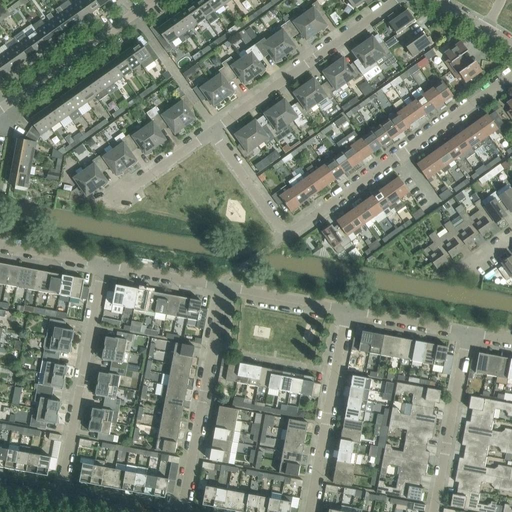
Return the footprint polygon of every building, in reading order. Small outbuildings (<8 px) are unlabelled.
[(81,0),(78,0),(72,5),(82,19),(91,13),(81,0)] [(81,0),(91,13),(100,6),(95,0),(81,0)] [(200,0),(195,4),(205,18),(210,25),(219,19),(214,12),(205,0),(200,0)] [(205,0),(214,12),(223,6),(219,0),(205,0)] [(347,0),(350,4),(347,5),(353,10),(355,8),(365,0),(347,0)] [(82,19),(72,5),(68,1),(59,7),(73,26),(82,19)] [(303,16),(316,33),(321,30),(323,32),(328,27),(326,26),(319,16),(325,12),(317,1),(307,8),(310,11),(303,16)] [(11,7),(7,10),(11,15),(15,12),(14,10),(19,7),(16,4),(11,7)] [(196,25),(205,18),(195,4),(186,10),(196,25)] [(265,6),(256,13),(258,16),(267,10),(265,6)] [(59,7),(55,10),(58,14),(53,18),(64,32),(73,26),(59,7)] [(3,13),(0,15),(0,19),(2,22),(4,20),(11,15),(7,10),(3,13)] [(187,31),(196,25),(186,10),(177,17),(187,31)] [(395,36),(399,42),(410,34),(406,29),(415,22),(411,17),(413,14),(407,10),(406,12),(390,23),(388,24),(390,31),(393,30),(397,35),(395,36)] [(64,32),(53,18),(50,13),(46,17),(49,21),(44,24),(55,39),(64,32)] [(292,19),(286,23),(294,34),(299,31),(300,33),(306,40),(307,42),(313,40),(312,37),(316,33),(303,16),(297,20),(295,17),(292,19)] [(178,38),(187,31),(177,17),(168,23),(178,38)] [(34,25),(32,26),(46,45),(55,39),(44,24),(41,20),(40,21),(38,21),(35,23),(34,25)] [(169,44),(178,38),(168,23),(158,30),(161,34),(156,38),(167,53),(172,49),(169,44)] [(272,38),(285,55),(290,52),(292,54),(297,49),(295,48),(288,38),(294,34),(286,23),(276,30),(279,33),(272,38)] [(22,31),(26,37),(37,52),(46,45),(32,26),(31,25),(22,31)] [(229,32),(231,35),(240,29),(237,25),(228,31),(229,32)] [(250,28),(245,32),(246,34),(248,36),(253,32),(250,28)] [(222,42),(231,35),(229,32),(219,39),(222,42)] [(410,34),(399,42),(403,48),(405,46),(409,52),(407,54),(412,58),(414,56),(430,45),(432,44),(430,38),(427,39),(423,33),(413,39),(410,34)] [(367,41),(362,45),(375,62),(381,58),(383,61),(388,58),(393,65),(397,62),(388,49),(384,44),(380,47),(373,38),(373,37),(372,36),(366,38),(367,41)] [(26,37),(17,43),(28,58),(37,52),(26,37)] [(264,58),(269,55),(275,63),(276,64),(282,62),(281,58),(285,55),(272,38),(266,42),(264,39),(255,45),(263,56),(264,58)] [(219,39),(211,45),(213,48),(222,42),(219,39)] [(449,50),(444,53),(449,60),(445,63),(451,71),(464,62),(466,61),(462,56),(467,52),(468,52),(466,49),(461,42),(456,45),(450,44),(449,50)] [(19,64),(28,58),(17,43),(8,50),(19,64)] [(144,69),(159,59),(148,44),(143,47),(140,43),(131,50),(141,64),(144,69)] [(211,45),(201,51),(204,55),(213,48),(211,45)] [(263,56),(255,45),(245,52),(248,55),(242,60),(254,77),(259,74),(261,76),(265,71),(264,70),(259,62),(264,58),(263,56)] [(355,46),(351,51),(352,52),(358,60),(353,63),(355,65),(363,76),(377,66),(375,62),(362,45),(358,48),(355,46)] [(8,50),(0,55),(0,57),(9,71),(19,64),(8,50)] [(131,50),(121,56),(132,70),(141,64),(131,50)] [(201,51),(192,57),(195,61),(204,55),(201,51)] [(123,77),(132,70),(121,56),(112,63),(123,77)] [(0,77),(9,71),(0,57),(0,77)] [(254,77),(242,60),(235,64),(231,57),(222,64),(224,67),(232,78),(237,75),(244,84),(245,86),(251,84),(250,80),(254,77)] [(363,76),(355,65),(350,68),(343,58),(343,57),(337,59),(338,62),(333,65),(346,83),(352,79),(354,82),(363,76)] [(416,64),(420,69),(420,70),(429,63),(426,58),(421,61),(416,64)] [(464,62),(451,71),(457,80),(461,77),(466,83),(470,80),(476,81),(477,75),(482,72),(477,65),(475,62),(474,63),(469,66),(466,61),(464,62)] [(112,63),(103,69),(114,83),(123,77),(112,63)] [(416,64),(408,71),(411,75),(420,69),(416,64)] [(330,83),(325,86),(333,97),(342,91),(340,88),(346,83),(333,65),(329,69),(326,67),(322,72),(323,73),(330,83)] [(232,78),(224,67),(214,74),(217,77),(211,82),(223,99),(228,96),(230,98),(234,93),(233,92),(226,82),(232,78)] [(105,90),(114,83),(103,69),(94,75),(105,90)] [(408,71),(399,77),(402,82),(411,75),(408,71)] [(167,72),(162,76),(166,81),(171,77),(167,72)] [(94,75),(85,82),(96,96),(99,101),(108,95),(105,90),(94,75)] [(390,83),(393,88),(402,82),(399,77),(390,83)] [(308,83),(304,86),(316,104),(322,100),(325,103),(333,97),(325,86),(321,89),(314,79),(313,78),(307,80),(308,83)] [(87,103),(96,96),(85,82),(76,88),(87,103)] [(219,102),(223,99),(211,82),(204,86),(202,83),(193,89),(201,100),(206,97),(213,106),(214,108),(220,106),(219,102)] [(367,82),(362,85),(366,91),(363,93),(365,96),(373,90),(367,82)] [(434,82),(431,84),(443,102),(444,102),(446,105),(452,101),(450,98),(452,96),(443,82),(437,86),(434,82)] [(385,94),(393,88),(390,83),(381,89),(384,93),(385,94)] [(430,91),(425,95),(435,109),(443,102),(431,84),(427,87),(430,91)] [(301,103),(296,107),(304,118),(313,112),(310,108),(316,104),(304,86),(299,90),(297,88),(293,93),(294,94),(301,103)] [(76,88),(67,95),(77,109),(87,103),(76,88)] [(411,94),(413,97),(426,115),(435,109),(425,95),(420,88),(411,94)] [(67,95),(58,101),(68,116),(77,109),(67,95)] [(178,104),(172,109),(185,127),(189,123),(192,125),(196,120),(195,119),(188,110),(192,106),(185,95),(176,101),(178,104)] [(372,96),(364,102),(366,105),(375,99),(372,96)] [(413,103),(407,107),(417,121),(426,115),(413,97),(410,99),(413,103)] [(279,104),(274,107),(287,125),(293,121),(299,129),(307,123),(304,118),(296,107),(292,110),(285,100),(284,99),(278,101),(279,104)] [(58,101),(49,108),(59,122),(68,116),(58,101)] [(364,102),(355,108),(357,112),(366,105),(364,102)] [(348,103),(341,108),(344,112),(351,107),(348,103)] [(404,103),(395,109),(408,127),(417,121),(407,107),(404,103)] [(180,130),(185,127),(172,109),(166,113),(164,110),(160,113),(156,107),(151,110),(163,127),(168,124),(175,134),(175,135),(181,133),(180,130)] [(267,128),(275,139),(283,132),(281,129),(287,125),(274,107),(270,110),(267,108),(263,114),(264,114),(271,124),(267,128)] [(50,128),(59,122),(49,108),(40,114),(50,128)] [(355,108),(346,115),(348,118),(357,112),(355,108)] [(395,116),(390,120),(399,134),(408,127),(395,109),(392,112),(395,116)] [(119,110),(112,115),(114,119),(122,113),(119,110)] [(158,130),(163,127),(151,110),(146,114),(151,119),(147,122),(149,125),(143,130),(155,147),(160,144),(162,146),(167,141),(165,140),(158,130)] [(33,124),(28,133),(38,139),(41,135),(50,128),(40,114),(31,121),(33,124)] [(488,115),(479,121),(489,135),(493,142),(499,138),(497,135),(501,133),(500,132),(495,126),(489,116),(488,115)] [(343,116),(338,120),(334,123),(338,128),(347,121),(343,116)] [(399,134),(390,120),(384,124),(381,119),(378,122),(391,140),(399,134)] [(250,125),(245,128),(258,146),(264,142),(266,145),(275,139),(267,128),(262,131),(255,121),(255,120),(248,122),(250,125)] [(489,135),(479,121),(470,128),(483,146),(486,143),(483,139),(489,135)] [(377,128),(372,132),(382,146),(391,140),(378,122),(374,124),(377,128)] [(501,122),(495,126),(500,132),(505,128),(501,122)] [(101,123),(92,129),(94,133),(103,126),(101,123)] [(237,149),(245,159),(254,153),(252,150),(258,146),(245,128),(241,131),(238,129),(234,134),(235,135),(242,145),(237,149)] [(470,128),(461,134),(471,148),(476,144),(479,148),(483,146),(470,128)] [(151,151),(155,147),(143,130),(137,134),(134,131),(126,137),(134,148),(138,145),(145,155),(146,156),(152,154),(151,151)] [(382,146),(372,132),(367,136),(364,132),(360,135),(363,139),(362,140),(372,153),(373,153),(382,146)] [(18,140),(16,151),(34,154),(36,143),(38,139),(28,133),(23,141),(18,140)] [(81,133),(72,139),(74,142),(76,146),(80,143),(85,139),(83,136),(81,133)] [(471,148),(461,134),(452,140),(465,158),(466,160),(475,153),(471,148)] [(358,136),(349,143),(361,161),(370,154),(372,153),(362,140),(360,140),(358,136)] [(129,151),(134,148),(126,137),(117,143),(119,146),(113,151),(126,168),(131,165),(133,167),(137,162),(136,161),(129,151)] [(452,140),(443,146),(453,160),(459,157),(462,161),(465,158),(452,140)] [(65,149),(67,152),(72,149),(76,146),(74,142),(70,145),(65,149)] [(349,143),(340,149),(352,167),(361,161),(349,143)] [(453,160),(443,146),(435,153),(447,171),(451,168),(448,164),(453,160)] [(57,151),(63,155),(67,152),(65,149),(63,147),(57,151)] [(334,159),(344,173),(352,167),(340,149),(336,151),(339,156),(334,159)] [(16,151),(14,162),(32,165),(34,154),(16,151)] [(121,172),(126,168),(113,151),(107,155),(105,152),(97,158),(104,169),(109,166),(116,176),(116,177),(123,175),(121,172)] [(277,151),(255,164),(259,171),(281,158),(277,151)] [(435,153),(426,159),(436,173),(441,169),(444,173),(447,171),(435,153)] [(290,154),(282,160),(284,164),(293,157),(290,154)] [(331,155),(322,162),(335,180),(344,173),(334,159),(331,155)] [(100,172),(104,169),(97,158),(88,164),(90,167),(84,171),(97,189),(101,186),(104,188),(108,183),(107,182),(100,172)] [(436,173),(426,159),(417,165),(430,183),(433,181),(430,177),(436,173)] [(507,161),(502,164),(505,169),(510,165),(507,161)] [(14,162),(12,173),(29,176),(32,165),(14,162)] [(322,168),(316,172),(326,186),(335,180),(322,162),(319,164),(322,168)] [(478,177),(487,170),(483,165),(474,171),(476,173),(478,177)] [(308,172),(305,174),(317,192),(326,186),(316,172),(312,166),(306,169),(308,172)] [(84,171),(80,175),(77,171),(72,175),(79,186),(78,187),(78,188),(80,186),(87,196),(87,198),(93,195),(92,192),(97,189),(84,171)] [(49,172),(48,179),(58,181),(59,174),(51,173),(49,172)] [(27,192),(29,176),(12,173),(10,184),(16,185),(15,189),(27,192)] [(264,174),(258,177),(262,182),(267,179),(264,174)] [(300,174),(294,178),(309,198),(317,192),(305,174),(301,176),(300,174)] [(485,175),(478,180),(482,185),(488,180),(485,175)] [(290,185),(287,187),(300,205),(300,204),(309,198),(294,178),(288,182),(290,185)] [(399,178),(390,185),(400,199),(405,195),(408,199),(412,196),(399,178)] [(400,199),(390,185),(381,191),(394,209),(396,213),(405,206),(400,199)] [(507,185),(498,191),(501,195),(500,196),(509,209),(511,213),(511,212),(511,191),(511,192),(507,185)] [(271,196),(278,206),(284,203),(290,212),(300,205),(300,204),(300,205),(287,187),(286,186),(271,196)] [(70,199),(71,192),(58,190),(56,197),(70,199)] [(443,193),(439,196),(443,202),(452,195),(448,190),(443,193)] [(381,191),(372,197),(387,217),(392,213),(391,211),(394,209),(381,191)] [(497,191),(481,202),(485,207),(484,207),(496,223),(504,218),(505,217),(506,216),(506,215),(504,213),(509,209),(500,196),(497,192),(497,191)] [(372,197),(363,203),(376,221),(378,224),(382,230),(386,227),(381,221),(387,217),(372,197)] [(482,236),(490,230),(491,226),(496,223),(479,200),(474,204),(479,211),(470,218),(461,205),(460,205),(481,234),(480,234),(482,236)] [(363,203),(355,210),(364,224),(370,220),(373,224),(376,221),(363,203)] [(475,237),(480,234),(481,234),(460,205),(455,209),(464,222),(454,228),(449,221),(449,222),(465,244),(465,245),(467,247),(477,239),(475,237)] [(416,221),(425,214),(421,209),(412,215),(416,221)] [(364,224),(355,210),(346,216),(358,234),(362,231),(359,227),(364,224)] [(358,234),(346,216),(337,222),(339,225),(347,236),(352,232),(355,236),(358,234)] [(465,244),(449,222),(446,224),(444,226),(449,233),(439,239),(434,232),(450,255),(452,257),(462,250),(460,248),(465,245),(465,244)] [(339,225),(334,228),(332,226),(331,225),(322,232),(325,237),(324,243),(330,244),(338,255),(345,250),(343,248),(351,242),(347,236),(339,225)] [(445,259),(450,255),(434,232),(428,236),(434,244),(423,251),(423,250),(422,250),(432,264),(433,263),(436,268),(444,263),(445,259)] [(511,256),(502,263),(503,266),(498,269),(506,281),(511,277),(511,256)] [(0,263),(0,284),(6,285),(10,266),(0,263)] [(20,268),(10,266),(6,285),(17,287),(20,268)] [(20,268),(17,287),(27,289),(31,270),(20,268)] [(42,272),(31,270),(27,289),(38,291),(42,272)] [(42,272),(38,291),(49,293),(52,274),(42,272)] [(63,276),(52,274),(49,293),(59,295),(63,276)] [(63,276),(59,295),(70,297),(73,278),(63,276)] [(84,280),(73,278),(70,297),(87,301),(90,288),(89,288),(83,287),(84,280)] [(113,305),(123,307),(127,287),(116,285),(115,293),(108,291),(107,291),(104,309),(112,311),(113,305)] [(138,289),(127,287),(123,307),(134,309),(138,289)] [(134,309),(145,311),(148,291),(138,289),(134,309)] [(159,293),(148,291),(145,311),(155,313),(159,293)] [(155,313),(166,315),(169,295),(159,293),(155,313)] [(180,297),(169,295),(166,315),(176,317),(180,297)] [(176,317),(187,319),(191,299),(180,297),(176,317)] [(191,299),(187,319),(197,321),(196,328),(204,330),(208,309),(207,309),(207,310),(200,309),(202,301),(191,299)] [(103,318),(102,325),(110,326),(112,319),(103,318)] [(50,319),(47,337),(72,342),(72,339),(75,332),(73,332),(74,329),(73,329),(73,330),(61,328),(63,322),(50,319)] [(354,337),(351,350),(369,353),(373,333),(362,331),(361,339),(354,337)] [(105,345),(105,348),(125,352),(127,340),(132,341),(133,335),(120,333),(119,339),(108,337),(108,336),(107,336),(107,338),(104,338),(105,345)] [(373,333),(369,353),(380,355),(384,335),(373,333)] [(384,335),(380,355),(391,357),(394,337),(384,335)] [(43,355),(56,357),(57,351),(69,354),(68,354),(69,354),(70,352),(72,352),(71,345),(72,342),(47,337),(45,337),(43,349),(44,349),(43,355)] [(394,337),(391,357),(401,359),(405,339),(394,337)] [(405,339),(401,359),(412,361),(416,341),(405,339)] [(15,341),(14,349),(20,350),(22,342),(15,341)] [(416,341),(412,361),(423,363),(426,343),(416,341)] [(193,358),(195,347),(176,343),(174,354),(193,358)] [(426,343),(423,363),(433,365),(437,345),(426,343)] [(437,345),(433,365),(444,367),(442,373),(442,374),(450,375),(454,355),(453,355),(453,356),(446,355),(448,348),(437,345)] [(122,364),(125,352),(105,348),(104,351),(101,358),(103,358),(102,361),(103,361),(103,360),(115,362),(114,368),(126,371),(128,364),(122,364)] [(486,375),(490,355),(479,353),(477,361),(472,360),(471,359),(468,378),(472,379),(473,373),(486,375)] [(191,368),(193,358),(174,354),(172,365),(191,368)] [(40,373),(45,374),(65,378),(66,375),(69,368),(67,368),(67,365),(66,365),(66,366),(55,363),(56,357),(43,355),(40,373)] [(500,357),(490,355),(486,375),(497,377),(500,357)] [(507,379),(511,359),(500,357),(497,377),(507,379)] [(155,362),(148,360),(146,371),(150,372),(154,372),(155,362)] [(226,381),(237,383),(240,364),(229,362),(228,367),(221,366),(217,384),(218,384),(225,386),(226,381)] [(128,364),(126,370),(138,373),(139,367),(128,364)] [(251,366),(240,364),(237,383),(247,385),(251,366)] [(170,375),(189,379),(191,368),(172,365),(170,375)] [(247,385),(258,387),(261,368),(251,366),(247,385)] [(98,381),(98,384),(118,388),(120,376),(125,377),(126,371),(114,368),(113,374),(101,372),(101,371),(100,371),(100,374),(98,373),(98,381)] [(272,370),(261,368),(258,387),(268,389),(272,370)] [(268,389),(279,390),(283,372),(272,370),(268,389)] [(293,374),(283,372),(279,390),(290,392),(293,374)] [(33,390),(37,391),(49,393),(50,387),(62,389),(62,390),(63,388),(65,388),(64,381),(65,378),(45,374),(40,373),(38,385),(34,385),(33,390)] [(290,392),(300,394),(304,376),(293,374),(290,392)] [(187,390),(189,379),(170,375),(168,386),(187,390)] [(315,378),(304,376),(300,394),(319,398),(321,384),(314,383),(315,378)] [(371,379),(352,376),(350,387),(369,390),(371,379)] [(386,382),(384,393),(387,394),(392,395),(393,388),(394,384),(386,382)] [(397,383),(395,395),(401,396),(401,394),(405,392),(414,394),(416,397),(412,400),(411,405),(434,409),(435,402),(437,403),(439,403),(439,400),(441,391),(397,383)] [(116,399),(118,388),(98,384),(97,387),(94,393),(96,394),(96,396),(97,396),(108,398),(107,404),(120,406),(121,400),(116,399)] [(160,396),(166,397),(185,400),(187,390),(168,386),(162,385),(160,396)] [(367,401),(369,390),(350,387),(348,397),(367,401)] [(38,409),(58,413),(59,410),(62,404),(60,403),(60,401),(48,399),(49,393),(37,391),(35,401),(40,402),(38,409)] [(164,407),(183,411),(185,400),(166,397),(164,407)] [(367,401),(348,397),(346,408),(365,412),(367,401)] [(468,408),(468,409),(470,409),(472,409),(471,416),(493,420),(494,416),(491,411),(495,409),(505,411),(508,414),(508,416),(511,416),(511,404),(471,397),(469,405),(468,408)] [(0,404),(0,405),(0,414),(10,416),(11,406),(0,404)] [(92,416),(91,419),(111,423),(113,416),(118,417),(120,406),(107,404),(106,410),(94,408),(94,407),(93,409),(91,409),(92,416)] [(392,408),(390,419),(434,428),(436,419),(436,416),(435,415),(433,415),(434,409),(411,405),(411,409),(413,413),(409,416),(404,415),(401,414),(398,410),(398,409),(392,408)] [(219,406),(217,417),(236,421),(238,410),(219,406)] [(181,421),(183,411),(164,407),(162,418),(181,421)] [(363,422),(365,412),(346,408),(344,419),(363,422)] [(58,416),(58,413),(38,409),(37,416),(32,415),(30,426),(43,429),(44,423),(55,425),(56,426),(56,423),(58,424),(58,416)] [(254,424),(260,425),(262,414),(256,413),(254,424)] [(465,425),(464,433),(508,441),(511,442),(511,429),(506,429),(505,431),(501,433),(491,431),(488,427),(492,424),(493,420),(471,416),(470,422),(468,422),(466,421),(466,422),(465,425)] [(234,431),(236,421),(217,417),(215,428),(234,431)] [(160,428),(179,432),(181,421),(162,418),(160,428)] [(109,435),(111,423),(91,419),(91,422),(87,429),(90,429),(89,432),(90,432),(90,431),(102,433),(100,440),(117,443),(118,436),(109,435)] [(289,419),(287,430),(306,434),(308,423),(289,419)] [(363,422),(344,419),(342,429),(361,433),(363,422)] [(389,427),(388,431),(394,433),(394,431),(398,429),(407,430),(410,434),(405,437),(405,441),(427,445),(428,439),(430,439),(432,440),(432,439),(433,436),(434,428),(390,419),(389,427)] [(12,431),(11,433),(22,435),(22,432),(23,428),(13,426),(12,431)] [(381,426),(380,436),(387,438),(388,431),(389,427),(386,426),(381,426)] [(177,443),(179,432),(160,428),(158,439),(177,443)] [(232,442),(234,431),(215,428),(213,438),(232,442)] [(359,444),(361,433),(342,429),(340,440),(359,444)] [(287,430),(285,441),(304,444),(306,434),(287,430)] [(49,440),(61,442),(62,435),(50,433),(49,440)] [(462,445),(461,445),(463,446),(465,446),(464,452),(486,456),(487,452),(484,448),(488,445),(499,447),(501,451),(501,453),(505,454),(508,441),(464,433),(462,442),(462,445)] [(380,436),(378,447),(382,448),(385,448),(385,444),(387,438),(380,436)] [(230,453),(232,442),(213,438),(211,449),(230,453)] [(92,441),(80,439),(79,445),(91,448),(92,441)] [(158,439),(156,450),(175,454),(177,443),(158,439)] [(359,444),(340,440),(338,451),(357,454),(359,444)] [(304,444),(285,441),(283,451),(302,455),(304,444)] [(385,448),(383,456),(427,464),(429,456),(430,453),(430,452),(428,452),(426,452),(427,445),(405,441),(404,445),(407,450),(403,452),(394,450),(391,447),(392,445),(385,444),(385,448)] [(0,447),(0,467),(2,468),(5,468),(8,450),(0,447)] [(228,464),(230,453),(211,449),(209,460),(228,464)] [(19,451),(8,450),(5,468),(8,469),(8,472),(14,472),(15,473),(15,470),(19,451)] [(19,451),(15,470),(18,471),(23,472),(26,472),(29,453),(19,451)] [(300,466),(302,455),(283,451),(281,462),(300,466)] [(355,465),(357,454),(338,451),(336,461),(355,465)] [(458,461),(457,470),(501,478),(509,480),(511,468),(499,465),(498,467),(495,469),(484,467),(481,464),(485,461),(486,456),(464,452),(463,458),(461,458),(459,458),(458,461)] [(40,455),(29,453),(26,472),(29,473),(34,474),(37,474),(40,455)] [(180,458),(162,454),(161,461),(179,464),(180,458)] [(40,455),(37,474),(48,476),(49,469),(55,471),(58,459),(40,455)] [(383,456),(381,468),(387,469),(387,467),(391,465),(400,467),(403,470),(399,473),(398,478),(420,482),(421,475),(423,476),(425,476),(426,473),(427,464),(383,456)] [(95,460),(94,466),(90,484),(93,485),(98,486),(101,486),(104,468),(105,462),(95,460)] [(355,465),(336,461),(334,472),(353,475),(355,465)] [(215,464),(203,462),(202,468),(214,471),(215,464)] [(300,466),(281,462),(279,473),(298,477),(300,466)] [(94,466),(83,463),(79,482),(90,484),(94,466)] [(115,470),(112,488),(114,489),(115,489),(120,490),(122,490),(127,466),(116,464),(115,470)] [(132,492),(133,492),(136,473),(137,468),(127,466),(122,490),(125,491),(125,494),(131,494),(132,495),(132,492)] [(115,470),(104,468),(101,486),(104,487),(109,488),(112,488),(115,470)] [(455,481),(455,482),(456,482),(459,482),(457,489),(479,493),(480,489),(477,484),(481,482),(492,484),(495,487),(494,489),(499,490),(501,478),(457,470),(455,478),(455,481)] [(351,486),(353,475),(334,472),(332,483),(351,486)] [(147,475),(136,473),(133,492),(136,493),(135,496),(141,496),(142,496),(142,494),(143,494),(147,475)] [(157,477),(147,475),(143,494),(146,495),(151,496),(154,496),(157,477)] [(165,498),(166,492),(173,494),(176,481),(157,477),(154,496),(165,498)] [(303,481),(285,477),(284,482),(284,484),(302,487),(303,481)] [(379,481),(376,493),(421,501),(422,492),(423,489),(421,488),(419,488),(420,482),(398,478),(397,482),(400,486),(396,489),(387,487),(384,484),(385,482),(379,481)] [(501,478),(499,490),(511,492),(511,480),(509,480),(501,478)] [(337,493),(338,487),(326,485),(325,491),(337,493)] [(213,507),(217,488),(206,486),(202,505),(213,507)] [(227,490),(217,488),(213,507),(216,508),(221,509),(224,509),(227,490)] [(452,498),(450,507),(479,511),(498,511),(500,508),(499,508),(499,507),(496,506),(497,503),(492,502),(492,503),(488,506),(477,504),(474,500),(478,497),(479,493),(457,489),(456,495),(454,495),(452,494),(452,495),(452,498)] [(238,492),(227,490),(224,509),(227,510),(232,511),(235,511),(238,492)] [(245,511),(249,494),(238,492),(235,511),(237,511),(245,511)] [(256,511),(259,496),(249,494),(245,511),(256,511)] [(280,500),(278,511),(289,511),(291,502),(292,497),(282,495),(281,500),(280,500)] [(267,511),(270,498),(259,496),(256,511),(267,511)] [(278,511),(280,500),(270,498),(267,511),(278,511)] [(412,509),(425,511),(426,505),(414,503),(412,509)]
